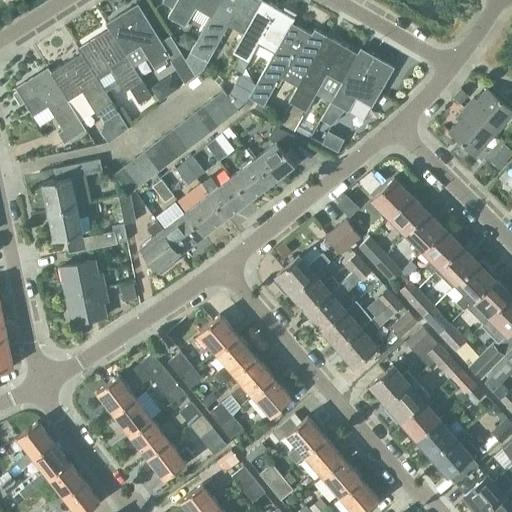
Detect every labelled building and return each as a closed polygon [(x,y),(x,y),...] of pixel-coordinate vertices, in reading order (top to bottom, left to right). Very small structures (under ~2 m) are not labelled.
[(186,27),(196,8),(211,16),(215,10),(216,11),(222,0),(164,0),(163,3),(173,9),(168,17),(186,27)] [(244,34),(260,5),(263,0),(262,0),(222,0),(216,11),(215,10),(211,16),(198,40),(199,41),(193,52),(191,51),(186,60),(197,76),(204,70),(209,61),(203,57),(209,46),(215,50),(229,26),(244,34)] [(279,47),(288,31),(296,19),(269,4),(264,11),(259,9),(264,1),(263,0),(260,5),(244,34),(233,53),(240,57),(234,68),(244,74),(264,39),(279,47)] [(138,5),(137,5),(141,13),(137,16),(132,8),(106,24),(114,37),(124,52),(138,43),(154,67),(170,57),(138,5)] [(262,77),(247,104),(265,113),(268,108),(264,106),(276,85),(280,87),(294,62),(308,70),(309,70),(323,45),(324,45),(328,38),(315,30),(312,35),(298,26),(293,34),(288,31),(279,47),(262,77)] [(114,37),(109,40),(104,32),(78,49),(86,62),(87,62),(95,76),(96,75),(110,66),(125,91),(129,89),(136,99),(148,91),(142,81),(142,80),(124,52),(114,37)] [(181,36),(178,43),(189,49),(194,38),(187,34),(181,36)] [(308,70),(296,90),(299,91),(281,122),(292,128),(300,114),(302,115),(305,111),(307,112),(320,89),(335,98),(344,83),(345,83),(360,56),(359,55),(333,40),(328,48),(324,45),(323,45),(309,70),(308,70)] [(335,98),(322,120),(333,126),(347,111),(350,113),(358,98),(373,107),(395,68),(369,53),(364,61),(360,58),(364,50),(363,49),(359,55),(360,56),(345,83),(344,83),(335,98)] [(186,84),(196,76),(182,55),(171,61),(186,84)] [(76,57),(52,73),(51,73),(68,101),(74,110),(88,102),(97,116),(100,114),(105,122),(118,114),(113,106),(115,105),(96,75),(95,76),(87,62),(86,62),(81,65),(76,57)] [(52,73),(48,67),(47,68),(51,76),(47,79),(42,71),(15,88),(17,91),(13,93),(20,105),(25,102),(33,115),(48,106),(62,128),(57,131),(64,142),(86,129),(74,110),(68,101),(51,73),(52,73)] [(153,88),(160,99),(170,92),(165,84),(160,83),(153,88)] [(454,98),(461,104),(469,95),(462,89),(454,98)] [(474,97),(465,107),(494,133),(511,112),(511,110),(487,89),(477,100),(474,97)] [(224,91),(214,99),(229,118),(240,111),(238,108),(227,94),(224,91)] [(229,118),(214,99),(204,106),(219,126),(229,118)] [(204,106),(194,114),(209,134),(219,126),(204,106)] [(494,133),(465,107),(456,117),(459,121),(449,132),(475,155),(494,133)] [(209,134),(194,114),(184,122),(199,141),(209,134)] [(184,122),(174,129),(189,149),(199,141),(184,122)] [(270,137),(275,145),(255,159),(273,183),(301,162),(291,149),(297,138),(275,127),(270,137)] [(113,128),(107,128),(101,132),(108,142),(118,135),(113,128)] [(174,129),(164,137),(179,157),(189,149),(174,129)] [(179,157),(164,137),(154,145),(169,164),(179,157)] [(229,155),(216,139),(207,146),(220,162),(229,155)] [(506,160),(511,152),(511,150),(504,144),(497,153),(506,160)] [(154,145),(144,152),(159,172),(169,164),(154,145)] [(159,172),(144,152),(134,160),(149,180),(159,172)] [(193,156),(185,162),(198,178),(206,172),(193,156)] [(55,169),(57,181),(42,184),(47,211),(63,207),(77,205),(77,206),(92,203),(86,175),(103,171),(101,159),(55,169)] [(273,183),(255,159),(232,177),(249,200),(273,183)] [(134,160),(124,168),(139,187),(149,180),(134,160)] [(198,178),(185,162),(176,169),(189,185),(198,178)] [(139,187),(124,168),(114,175),(129,195),(130,195),(139,187)] [(378,172),(374,176),(382,185),(386,181),(378,172)] [(213,176),(202,184),(227,217),(249,200),(232,177),(220,186),(213,176)] [(391,217),(412,196),(394,179),(373,200),(391,217)] [(163,180),(162,180),(153,187),(166,203),(175,196),(163,180)] [(198,202),(186,211),(204,234),(227,217),(202,184),(191,193),(198,202)] [(132,194),(130,195),(129,195),(119,197),(124,224),(125,225),(137,222),(132,194)] [(428,213),(412,196),(391,217),(407,233),(428,213)] [(77,205),(63,207),(47,211),(53,239),(82,233),(77,206),(77,205)] [(186,211),(164,228),(181,251),(204,234),(186,211)] [(445,229),(428,213),(407,233),(424,250),(445,229)] [(153,236),(140,246),(160,273),(174,263),(171,259),(181,251),(164,228),(163,228),(157,220),(147,228),(153,236)] [(348,220),(337,228),(352,247),(362,239),(348,220)] [(125,225),(124,224),(113,226),(114,232),(84,238),(86,250),(128,242),(125,225)] [(352,247),(337,228),(328,235),(342,254),(352,247)] [(461,246),(445,229),(424,250),(432,259),(425,266),(433,274),(436,271),(461,246)] [(272,254),(285,269),(294,261),(289,255),(298,247),(290,238),(278,249),(272,254)] [(478,263),(461,246),(436,271),(453,288),(457,284),(478,263)] [(376,264),(386,254),(380,247),(370,257),(376,264)] [(277,276),(278,277),(274,280),(282,290),(286,286),(292,293),(315,274),(315,275),(331,261),(324,253),(308,266),(299,256),(277,276)] [(353,272),(364,262),(356,254),(346,264),(353,272)] [(386,254),(376,264),(384,273),(395,263),(386,254)] [(95,260),(63,266),(61,266),(67,294),(105,287),(102,272),(98,273),(95,260)] [(372,271),(364,262),(353,272),(361,280),(372,271)] [(480,265),(478,263),(457,284),(466,292),(458,300),(458,303),(464,310),(467,307),(495,280),(488,273),(490,271),(490,268),(485,263),(482,263),(480,265)] [(323,283),(315,275),(315,274),(292,293),(308,311),(339,284),(332,275),(323,283)] [(408,299),(418,289),(410,280),(400,290),(408,299)] [(495,280),(467,307),(484,324),(484,325),(511,297),(495,280)] [(132,284),(121,286),(123,300),(135,298),(132,284)] [(347,293),(339,284),(308,311),(323,330),(346,310),(338,301),(347,293)] [(107,301),(105,287),(67,294),(72,322),(106,315),(103,301),(107,301)] [(385,306),(396,297),(388,289),(378,298),(385,306)] [(434,307),(418,289),(408,299),(425,316),(434,307)] [(499,343),(511,330),(511,296),(511,297),(484,325),(484,324),(482,326),(499,343)] [(396,297),(385,306),(394,315),(404,306),(396,297)] [(355,302),(346,310),(323,330),(339,347),(372,318),(365,310),(363,312),(355,302)] [(434,307),(425,316),(440,334),(450,324),(434,307)] [(409,312),(393,326),(403,337),(419,322),(409,312)] [(0,342),(8,340),(3,314),(0,314),(0,342)] [(173,338),(192,330),(184,315),(166,323),(173,338)] [(217,353),(238,335),(221,315),(200,333),(217,353)] [(379,327),(372,318),(339,347),(355,366),(378,346),(377,346),(384,341),(375,331),(379,327)] [(450,324),(440,334),(456,351),(466,341),(450,324)] [(423,326),(406,341),(416,351),(432,336),(423,326)] [(217,353),(226,364),(215,374),(224,385),(236,375),(235,375),(257,357),(238,335),(217,353)] [(0,370),(14,368),(8,340),(0,342),(0,370)] [(435,361),(446,351),(438,343),(428,353),(435,361)] [(482,378),(505,355),(494,343),(470,366),(482,378)] [(446,351),(435,361),(451,378),(462,369),(446,351)] [(179,375),(191,365),(181,352),(168,362),(179,375)] [(168,372),(153,353),(140,363),(156,382),(168,372)] [(274,378),(257,357),(235,375),(236,375),(253,395),(274,378)] [(202,378),(191,365),(179,375),(190,388),(202,378)] [(403,376),(394,365),(371,385),(386,403),(415,378),(408,371),(403,376)] [(462,369),(451,378),(467,395),(478,386),(462,369)] [(168,372),(156,382),(167,395),(179,385),(168,372)] [(114,413),(136,396),(120,375),(98,391),(114,413)] [(274,378),(253,395),(271,417),(292,399),(274,378)] [(431,397),(415,378),(386,403),(394,412),(390,415),(397,424),(401,420),(402,421),(425,401),(425,402),(431,397)] [(484,393),(478,386),(467,395),(474,403),(484,393)] [(509,408),(511,404),(511,390),(511,391),(501,400),(509,408)] [(153,418),(136,396),(114,413),(131,435),(153,418)] [(191,424),(204,415),(192,401),(180,412),(191,424)] [(440,419),(425,402),(425,401),(402,421),(417,439),(440,419)] [(220,425),(232,415),(223,403),(210,413),(220,425)] [(204,415),(191,424),(202,438),(214,427),(204,415)] [(232,415),(220,425),(231,438),(243,428),(232,415)] [(290,454),(298,463),(305,456),(304,455),(325,437),(308,417),(287,435),(298,447),(290,454)] [(170,440),(153,418),(131,435),(148,456),(170,440)] [(501,444),(511,433),(511,423),(507,418),(491,433),(501,444)] [(440,419),(417,439),(433,457),(456,437),(440,419)] [(34,456),(53,441),(38,422),(18,437),(30,452),(17,462),(22,470),(36,459),(34,456)] [(456,437),(433,457),(449,475),(478,450),(469,439),(472,436),(466,429),(456,437)] [(202,455),(219,441),(212,431),(194,445),(202,455)] [(343,458),(325,437),(304,455),(305,456),(322,476),(343,458)] [(170,440),(148,456),(165,479),(187,462),(170,440)] [(34,456),(36,459),(45,471),(19,491),(25,499),(51,479),(49,477),(69,462),(53,441),(34,456)] [(228,475),(224,468),(239,459),(231,446),(207,461),(219,480),(228,475)] [(0,491),(13,489),(4,451),(0,451),(0,491)] [(343,458),(322,476),(340,498),(361,480),(343,458)] [(48,501),(48,502),(40,508),(43,511),(48,511),(66,498),(65,497),(84,482),(69,462),(49,477),(51,479),(61,491),(48,501)] [(271,487),(283,477),(273,464),(260,474),(271,487)] [(243,489),(255,479),(245,466),(232,476),(243,489)] [(488,475),(466,495),(466,496),(464,501),(470,508),(475,506),(480,511),(482,511),(504,493),(511,486),(511,483),(494,481),(488,475)] [(283,477),(271,487),(281,500),(294,489),(283,477)] [(266,492),(255,479),(243,489),(254,502),(266,492)] [(365,511),(379,501),(361,480),(340,498),(352,511),(365,511)] [(65,497),(66,498),(77,511),(75,511),(86,511),(100,502),(84,482),(65,497)] [(190,511),(212,511),(220,506),(204,484),(182,501),(190,511)] [(511,511),(511,486),(504,493),(482,511),(511,511)]
